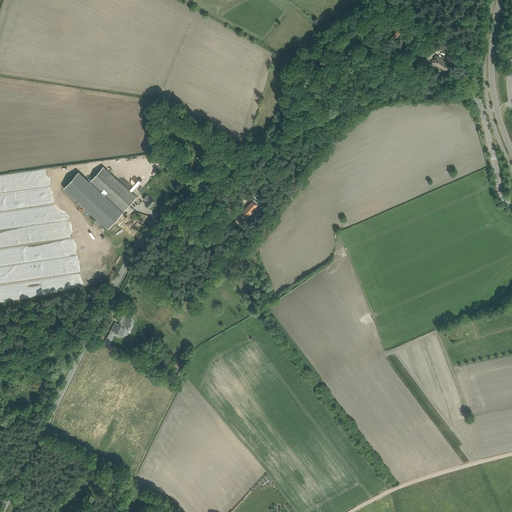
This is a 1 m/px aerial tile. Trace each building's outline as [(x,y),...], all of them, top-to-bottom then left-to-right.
[(396,38),(404,28),(397,23),(392,29),(390,28),(388,31),(396,38)] [(407,41),(402,46),(403,48),(404,48),(408,52),(413,47),(407,41)] [(436,55),(432,61),(446,71),(450,65),(448,64),(449,64),(436,55)] [(196,158),(204,164),(206,161),(198,155),(196,158)] [(137,197),(103,166),(90,181),(123,211),(124,211),(137,197)] [(135,187),(139,190),(150,177),(141,169),(135,176),(140,180),(137,184),(135,187)] [(123,211),(90,181),(78,171),(63,188),(108,228),(123,212),(123,211)] [(149,208),(155,202),(147,195),(143,199),(147,202),(145,204),(149,208)] [(254,199),(244,210),(249,214),(259,203),(254,199)] [(115,322),(111,330),(115,332),(115,334),(118,335),(118,333),(123,336),(126,329),(128,329),(130,324),(129,323),(132,319),(119,313),(116,319),(121,322),(119,325),(115,322)] [(90,473),(84,480),(87,482),(88,481),(89,482),(93,477),(91,476),(93,474),(90,473)]
